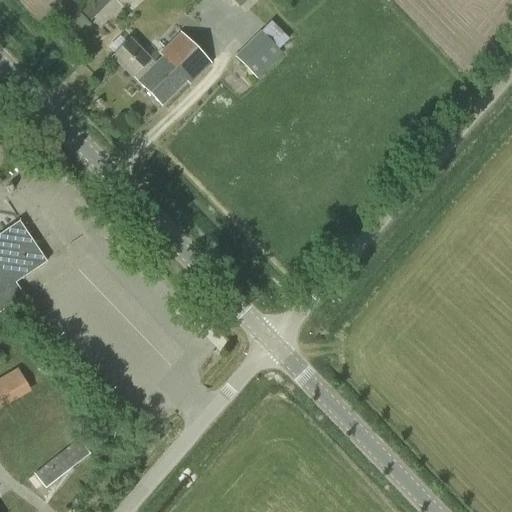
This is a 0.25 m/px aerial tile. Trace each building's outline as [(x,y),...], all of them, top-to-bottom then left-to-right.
[(91,23),(112,2),(110,0),(91,0),(80,13),(91,23)] [(249,0),(229,0),(240,10),(249,0)] [(236,57),(256,78),(282,53),(277,48),(285,41),(269,24),(236,57)] [(150,69),(137,82),(161,106),(186,81),(189,84),(210,64),(180,34),(160,54),(163,57),(150,69)] [(133,78),(137,82),(150,69),(146,65),(151,59),(129,38),(110,57),(132,79),(133,78)] [(0,311),(22,297),(13,284),(45,263),(17,222),(0,233),(0,311)] [(17,369),(0,378),(0,409),(30,393),(17,369)] [(78,443),(34,477),(45,491),(89,457),(78,443)]
